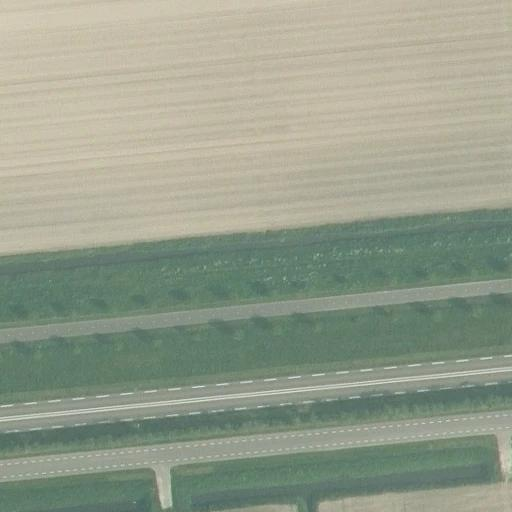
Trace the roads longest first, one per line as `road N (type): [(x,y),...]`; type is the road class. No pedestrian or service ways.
road 1 (unclassified): [(511,285),(0,336)]
road 2 (secondary): [(0,420),(511,369)]
road 3 (unclassified): [(0,471),(511,420)]
